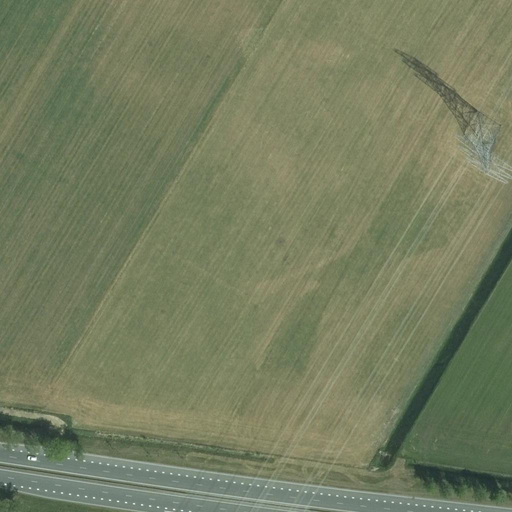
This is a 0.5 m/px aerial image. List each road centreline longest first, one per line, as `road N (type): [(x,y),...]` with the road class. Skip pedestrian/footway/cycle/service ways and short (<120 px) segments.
road 1 (trunk): [(418,511),(0,454)]
road 2 (trunk): [(0,476),(247,511)]
